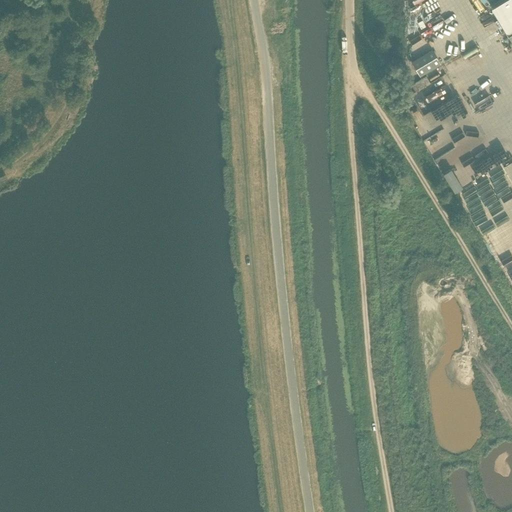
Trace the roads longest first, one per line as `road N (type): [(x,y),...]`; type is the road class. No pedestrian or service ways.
road 1 (unclassified): [(307,511),(255,0)]
road 2 (track): [(392,511),(358,248),(350,72)]
road 3 (track): [(350,72),(511,328)]
road 4 (track): [(93,0),(71,83),(38,137),(0,161)]
